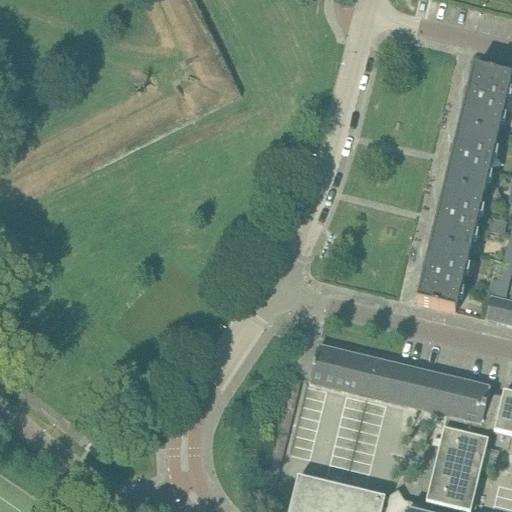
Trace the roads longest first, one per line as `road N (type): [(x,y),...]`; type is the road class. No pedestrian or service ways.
road 1 (residential): [(269,293),(315,209),(348,115),(370,15)]
road 2 (residential): [(511,352),(269,293)]
road 3 (residential): [(203,511),(187,482),(187,427),(269,293)]
road 4 (residential): [(370,15),(511,49)]
